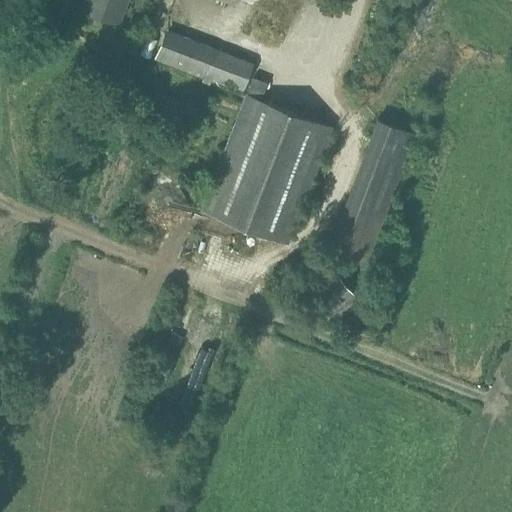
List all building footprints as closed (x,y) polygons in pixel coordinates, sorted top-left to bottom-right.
[(83,0),(81,7),(119,22),(127,0),(83,0)] [(165,31),(155,59),(242,93),(254,63),(215,47),(168,29),(167,32),(165,31)] [(158,40),(148,36),(141,53),(152,58),(158,40)] [(246,92),(201,210),(289,243),(333,126),(287,108),(262,99),(268,82),(253,77),(247,93),(246,92)] [(152,107),(191,122),(196,107),(158,92),(152,107)] [(327,250),(366,265),(408,154),(416,132),(377,117),(327,250)] [(361,302),(338,271),(309,293),(329,317),(338,310),(343,316),(361,302)]
